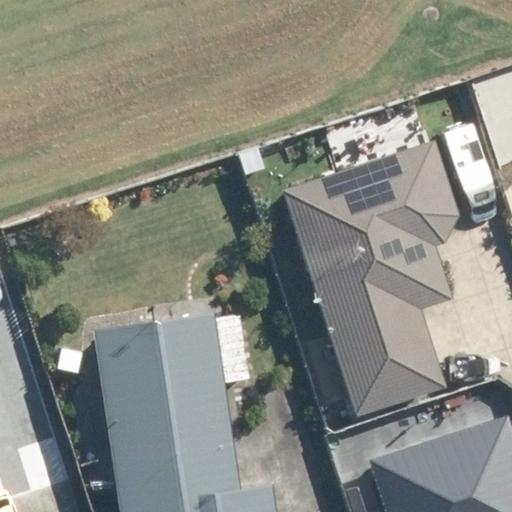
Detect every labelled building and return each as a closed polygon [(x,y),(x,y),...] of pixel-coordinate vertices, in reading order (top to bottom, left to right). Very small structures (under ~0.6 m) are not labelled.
[(427,142),(274,193),(347,414),(437,385),(413,312),(447,302),(429,249),(437,246),(452,216),(427,142)] [(234,157),(240,176),(258,170),(252,151),(234,157)] [(265,511),(262,488),(230,494),(214,382),(240,378),(230,318),(204,322),(204,317),(88,334),(114,511),(265,511)] [(47,351),(46,378),(75,380),(77,353),(47,351)] [(511,511),(511,482),(495,467),(511,449),(511,447),(464,403),(366,503),(374,511),(511,511)]
